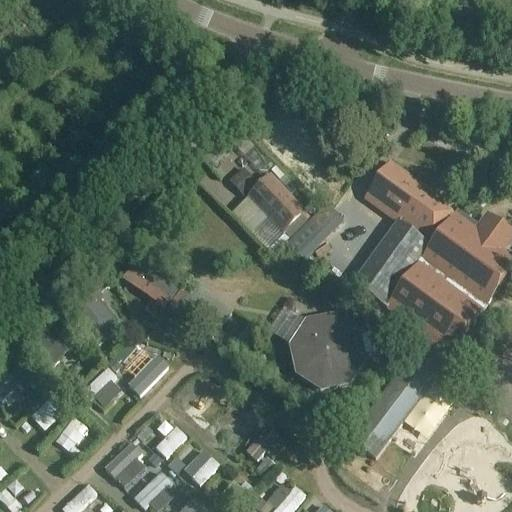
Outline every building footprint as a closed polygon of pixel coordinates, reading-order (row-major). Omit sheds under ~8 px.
[(198,76),(204,68),(192,60),(186,68),(198,76)] [(234,129),(204,158),(214,168),(234,149),(262,178),(273,168),(234,129)] [(364,200),(397,224),(400,226),(430,249),(384,310),(407,327),(451,359),(461,345),(511,277),(511,254),(508,252),(511,247),(511,234),(487,216),(486,216),(478,227),(457,212),(455,216),(452,214),(447,210),(435,201),(437,198),(436,197),(391,163),(365,198),(364,200)] [(242,171),(229,183),(244,199),(257,186),(242,171)] [(272,179),(251,200),(285,235),(306,215),(272,179)] [(98,304),(91,295),(67,314),(76,326),(90,344),(114,325),(98,304)] [(350,387),(351,386),(366,363),(359,333),(335,317),(305,323),(289,347),(295,378),(321,394),(350,387)] [(375,461),(446,369),(419,348),(348,440),(375,461)] [(110,365),(123,381),(137,370),(124,354),(110,365)] [(152,362),(125,386),(134,397),(161,372),(152,362)] [(88,406),(100,385),(89,379),(77,400),(88,406)] [(20,414),(32,397),(15,384),(2,400),(20,414)] [(32,397),(38,404),(47,396),(40,389),(32,397)] [(216,439),(231,413),(220,406),(205,433),(216,439)] [(234,441),(245,422),(233,415),(222,433),(234,441)] [(178,440),(169,431),(158,442),(143,427),(138,433),(161,456),(178,440)] [(474,465),(498,487),(511,471),(511,448),(499,437),(497,440),(486,431),(467,452),(457,443),(463,437),(452,428),(431,453),(461,479),(474,465)] [(68,429),(55,440),(64,450),(77,439),(68,429)] [(239,456),(250,464),(269,439),(259,431),(239,456)] [(189,484),(212,463),(199,450),(177,471),(189,484)] [(275,468),(266,460),(256,471),(266,479),(275,468)] [(154,510),(173,491),(158,476),(139,496),(154,510)] [(279,511),(288,511),(298,500),(278,486),(266,502),(279,511)] [(219,499),(208,489),(202,496),(213,506),(219,499)] [(84,493),(56,509),(57,511),(75,511),(90,504),(84,493)] [(250,507),(256,511),(260,511),(265,506),(256,499),(250,507)] [(176,511),(198,511),(184,501),(176,511)]
